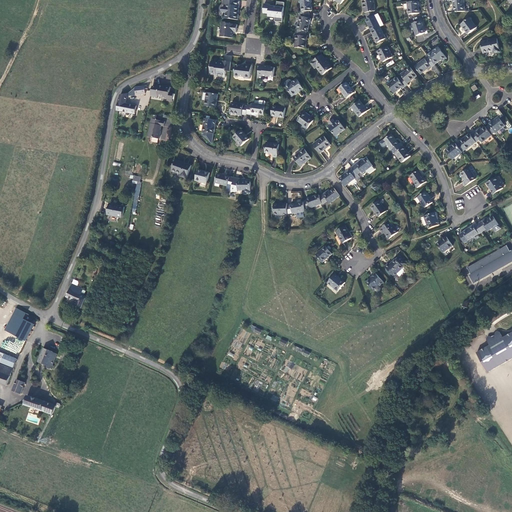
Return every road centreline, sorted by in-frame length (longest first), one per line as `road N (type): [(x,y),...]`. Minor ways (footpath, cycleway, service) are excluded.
road 1 (residential): [(51,319),(94,216),(115,94),(192,45)]
road 2 (unclassified): [(234,511),(163,477),(182,402),(173,372),(51,319)]
road 3 (residential): [(192,45),(189,136),(215,157),(254,167)]
road 4 (residential): [(391,113),(429,153),(456,223),(468,216)]
road 5 (residential): [(366,79),(373,66),(351,19),(331,19),(327,31),(353,64)]
road 6 (track): [(389,443),(408,434),(417,393),(453,347)]
